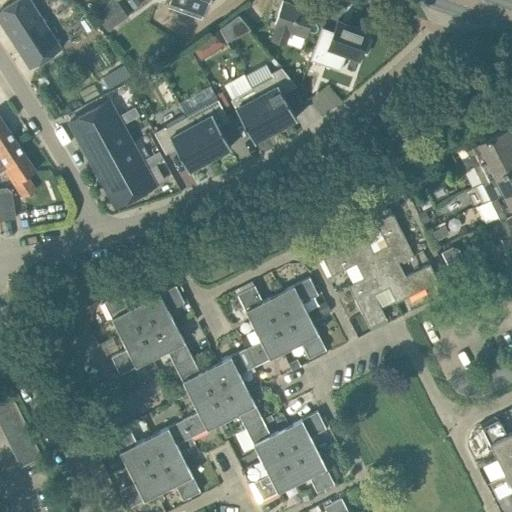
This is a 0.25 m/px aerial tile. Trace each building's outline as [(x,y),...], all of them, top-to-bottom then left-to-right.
[(15,0),(0,9),(0,19),(31,67),(60,47),(29,0),(15,0)] [(107,30),(128,16),(117,0),(112,0),(95,12),(107,30)] [(207,0),(175,0),(203,10),(207,0)] [(305,33),(313,11),(283,0),(282,0),(275,22),(277,23),(273,36),(284,41),(289,27),(305,33)] [(321,27),(310,60),(340,70),(346,53),(358,57),(360,51),(366,53),(371,38),(366,36),(368,31),(337,20),(333,31),(321,27)] [(227,40),(234,36),(226,23),(220,27),(227,40)] [(226,42),(218,30),(205,39),(211,47),(218,48),(226,42)] [(103,76),(110,90),(132,79),(125,65),(103,76)] [(273,75),(252,87),(275,129),(295,118),(296,118),(297,117),(283,93),(297,85),(281,66),(271,72),(273,75)] [(87,72),(79,77),(88,91),(96,86),(87,72)] [(252,87),(231,98),(254,141),(255,140),(275,129),(252,87)] [(221,91),(216,94),(220,101),(225,99),(221,91)] [(218,99),(187,116),(210,158),(230,147),(231,146),(219,125),(229,120),(225,111),(219,100),(218,99)] [(109,100),(70,121),(83,145),(122,124),(117,115),(109,100)] [(135,106),(126,111),(131,119),(140,114),(135,106)] [(126,111),(117,115),(122,124),(131,119),(126,111)] [(390,114),(381,122),(404,150),(413,142),(390,114)] [(0,149),(16,140),(0,115),(0,149)] [(165,126),(154,131),(166,152),(176,147),(188,170),(189,169),(210,158),(187,116),(165,127),(165,126)] [(473,163),(511,143),(511,122),(465,146),(473,163)] [(122,124),(83,145),(93,163),(132,142),(122,124)] [(0,170),(4,168),(23,197),(36,188),(27,175),(36,170),(16,140),(0,149),(0,170)] [(132,142),(93,163),(103,181),(142,160),(132,142)] [(482,181),(511,165),(511,143),(473,163),(482,181)] [(159,150),(151,155),(155,164),(164,159),(159,150)] [(151,155),(142,160),(146,168),(155,164),(151,155)] [(142,160),(103,181),(116,205),(155,184),(146,168),(142,160)] [(490,198),(511,186),(511,165),(482,181),(490,198)] [(499,214),(511,207),(511,186),(490,198),(499,214)] [(0,219),(15,217),(11,190),(7,187),(0,187),(0,219)] [(508,232),(511,229),(511,207),(499,214),(508,232)] [(383,235),(368,242),(381,269),(398,261),(413,253),(392,211),(375,220),(383,235)] [(425,211),(419,214),(423,222),(429,219),(425,211)] [(449,233),(445,224),(433,230),(437,239),(449,233)] [(365,237),(323,258),(332,274),(346,267),(353,282),(381,269),(368,242),(365,237)] [(381,269),(387,283),(396,301),(438,280),(430,263),(405,276),(398,261),(381,269)] [(511,290),(511,266),(502,271),(511,290)] [(373,291),(387,283),(381,269),(348,284),(370,326),(386,318),(373,291)] [(498,299),(511,292),(511,290),(502,271),(488,278),(498,299)] [(294,325),(311,317),(303,301),(318,293),(309,276),(278,292),(286,309),(278,314),(282,322),(291,318),(294,325)] [(134,281),(134,280),(125,284),(125,285),(130,295),(139,291),(134,281)] [(161,333),(177,325),(169,309),(184,301),(176,284),(144,300),(153,317),(144,321),(148,330),(157,326),(161,333)] [(286,309),(278,292),(262,300),(255,284),(237,293),(254,326),(270,318),(275,326),(282,322),(278,314),(286,309)] [(153,317),(144,300),(128,308),(121,292),(103,301),(120,334),(137,326),(141,334),(148,330),(144,321),(153,317)] [(320,316),(331,310),(326,301),(315,307),(320,316)] [(279,334),(286,349),(301,341),(309,357),(326,348),(311,317),(294,325),(291,318),(282,322),(286,330),(279,334)] [(286,330),(282,322),(275,326),(270,318),(254,326),(261,340),(252,344),(245,348),(254,365),(286,349),(279,334),(286,330)] [(175,364),(192,355),(177,325),(161,333),(157,326),(148,330),(152,338),(145,342),(152,357),(167,349),(175,364)] [(152,338),(148,330),(141,334),(137,326),(120,334),(127,348),(111,356),(120,373),(152,357),(145,342),(152,338)] [(240,337),(245,348),(252,344),(247,334),(240,337)] [(240,372),(254,365),(245,348),(214,363),(222,379),(215,383),(218,390),(225,386),(229,394),(246,386),(240,372)] [(192,355),(175,364),(190,395),(206,387),(210,394),(218,390),(215,383),(222,379),(214,363),(199,371),(194,361),(203,356),(200,351),(192,355)] [(297,359),(289,363),(292,370),(301,365),(297,359)] [(246,427),(263,418),(246,386),(229,394),(225,386),(218,390),(222,398),(214,402),(223,420),(238,412),(246,427)] [(222,398),(218,390),(210,394),(206,387),(190,395),(198,411),(183,418),(192,435),(223,420),(214,402),(222,398)] [(0,413),(17,405),(11,392),(0,396),(0,413)] [(0,424),(2,428),(24,418),(17,405),(0,413),(0,424)] [(302,459),(318,451),(310,435),(326,427),(317,410),(286,426),(294,443),(286,447),(290,456),(298,452),(302,459)] [(8,440),(29,429),(24,418),(2,428),(8,440)] [(177,443),(192,435),(183,418),(152,434),(161,451),(152,455),(156,464),(165,459),(169,467),(185,459),(177,443)] [(294,443),(286,426),(270,434),(263,418),(246,427),(262,460),(278,451),(283,460),(290,456),(286,447),(294,443)] [(511,430),(506,434),(499,418),(482,427),(498,459),(511,451),(511,430)] [(161,451),(152,434),(136,442),(129,426),(112,434),(128,468),(145,459),(149,468),(156,464),(152,455),(161,451)] [(14,452),(35,442),(29,429),(8,440),(14,452)] [(21,467),(38,458),(42,456),(35,442),(14,452),(21,467)] [(294,464),(290,456),(283,460),(278,451),(262,460),(269,474),(253,481),(262,499),(294,483),(286,467),(294,464)] [(286,467),(294,483),(309,475),(317,491),(334,482),(318,451),(302,459),(298,452),(290,456),(294,464),(286,467)] [(511,451),(498,459),(505,474),(490,481),(498,498),(511,491),(511,451)] [(160,472),(156,464),(149,468),(145,459),(128,468),(135,481),(119,489),(128,507),(160,491),(153,475),(160,472)] [(153,475),(160,491),(175,483),(183,499),(200,490),(185,459),(169,467),(165,459),(156,464),(160,472),(153,475)] [(311,488),(301,493),(304,500),(315,495),(311,488)] [(349,511),(341,497),(324,505),(327,511),(349,511)]
